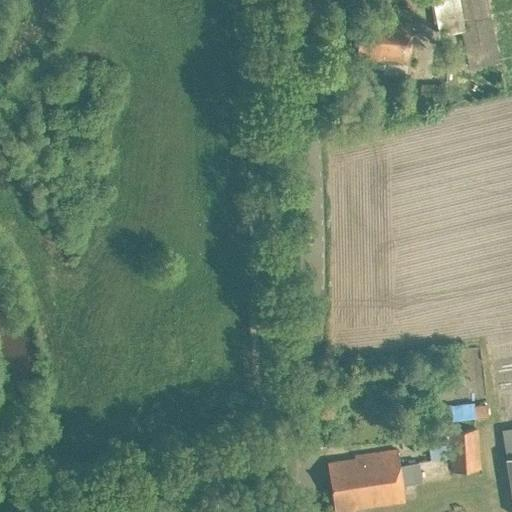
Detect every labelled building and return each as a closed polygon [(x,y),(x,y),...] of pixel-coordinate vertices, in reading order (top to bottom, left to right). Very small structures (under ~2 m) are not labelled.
[(454,0),(469,68),(499,62),(486,0),(454,0)] [(411,18),(366,15),(365,27),(358,26),(356,54),(378,55),(378,59),(382,59),(381,73),(407,75),(408,61),(411,18)] [(442,102),(443,87),(421,86),(420,101),(442,102)] [(450,404),(452,420),(487,415),(486,405),(473,406),(472,401),(450,404)] [(504,457),(511,505),(511,427),(501,429),(505,457),(504,457)] [(478,431),(449,433),(452,471),(480,469),(478,431)] [(425,445),(426,458),(448,457),(448,444),(425,445)] [(354,457),(327,461),(335,511),(347,511),(354,511),(354,507),(405,499),(403,485),(423,481),(420,463),(400,466),(397,447),(353,454),(354,457)]
